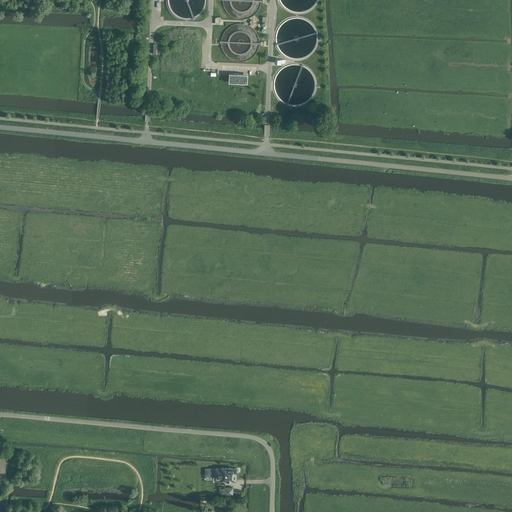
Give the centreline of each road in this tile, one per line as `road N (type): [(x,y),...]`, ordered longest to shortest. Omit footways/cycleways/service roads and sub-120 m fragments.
road 1 (unclassified): [(511,179),(0,127)]
road 2 (unknown): [(0,111),(511,161)]
road 3 (unclassified): [(271,511),(271,452),(249,436),(0,415)]
road 4 (unknown): [(138,511),(137,473),(123,461),(97,458),(70,456),(48,503)]
